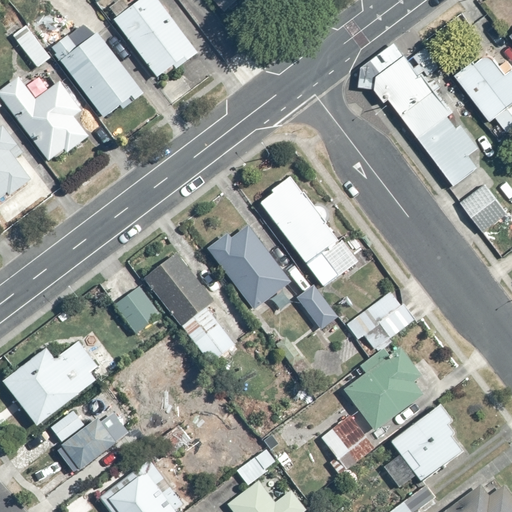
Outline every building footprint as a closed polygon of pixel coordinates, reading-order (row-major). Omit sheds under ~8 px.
[(156,0),(141,0),(113,21),(155,80),(194,51),(156,0)] [(212,0),(224,14),(241,0),(212,0)] [(141,96),(87,19),(49,46),(103,123),(141,96)] [(50,57),(25,24),(10,35),(35,68),(50,57)] [(449,112),(451,111),(436,90),(443,85),(433,73),(441,67),(426,48),(409,62),(402,53),(372,77),(372,92),(382,104),(385,102),(415,139),(416,138),(449,112)] [(488,122),(511,104),(511,68),(505,59),(496,66),(486,53),(454,77),(488,122)] [(33,100),(15,77),(0,88),(0,99),(46,161),(63,148),(65,151),(86,136),(70,115),(78,109),(57,81),(33,100)] [(511,129),(511,111),(509,107),(493,118),(505,134),(511,129)] [(449,112),(416,138),(453,186),(487,160),(449,112)] [(0,193),(24,175),(7,152),(15,146),(0,126),(0,193)] [(343,276),(326,250),(339,240),(293,179),(262,202),(308,263),(325,288),(343,276)] [(482,182),(457,200),(481,233),(506,214),(482,182)] [(288,283),(240,218),(203,245),(251,311),(288,283)] [(172,250),(153,265),(192,315),(211,300),(172,250)] [(159,316),(137,285),(111,303),(133,334),(159,316)] [(335,319),(312,285),(295,297),(317,331),(335,319)] [(412,320),(390,291),(346,324),(356,339),(362,335),(373,350),(412,320)] [(235,341),(210,312),(184,333),(209,363),(235,341)] [(102,373),(77,339),(51,359),(43,348),(0,380),(0,382),(33,426),(102,373)] [(389,361),(380,349),(359,366),(365,373),(342,391),(372,431),(420,395),(408,380),(417,374),(400,352),(389,361)] [(52,448),(72,475),(123,437),(103,410),(91,395),(47,427),(59,443),(52,448)] [(174,421),(158,399),(136,416),(151,437),(174,421)] [(424,482),(463,450),(445,428),(454,421),(441,405),(393,443),(401,453),(424,482)] [(374,448),(349,414),(318,436),(343,470),(374,448)] [(189,439),(176,423),(152,443),(164,458),(189,439)] [(278,463),(282,468),(293,459),(275,436),(264,445),(278,463)] [(278,463),(264,445),(235,468),(248,486),(278,463)] [(407,495),(424,482),(401,453),(384,467),(401,488),(407,495)] [(172,511),(181,505),(147,461),(101,496),(113,511),(172,511)] [(424,482),(407,495),(408,497),(390,511),(425,511),(423,509),(441,495),(428,478),(424,482)] [(274,502),(258,481),(226,505),(231,511),(300,511),(304,510),(289,490),(274,502)] [(511,511),(511,502),(498,484),(485,494),(481,488),(450,511),(511,511)]
